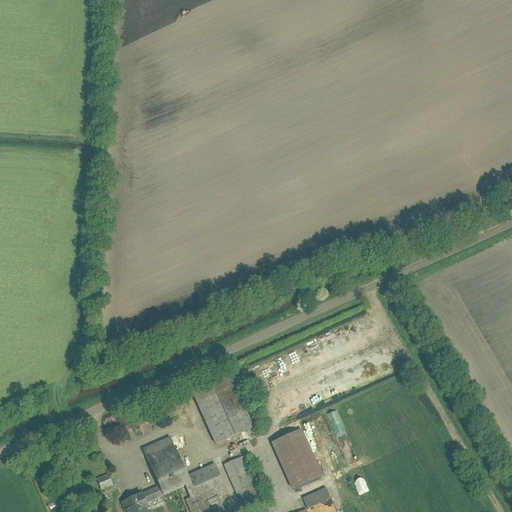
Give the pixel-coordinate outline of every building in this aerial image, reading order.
[(190,391),(215,445),(250,430),(225,375),(190,391)] [(328,414),(340,446),(349,443),(337,411),(328,414)] [(300,430),(268,444),(289,489),(320,475),(300,430)] [(168,440),(143,452),(159,487),(163,496),(188,485),(168,440)] [(244,457),(222,466),(239,503),(260,493),(244,457)] [(216,498),(227,493),(215,464),(188,476),(197,496),(201,505),(216,498)] [(98,492),(111,486),(106,475),(93,481),(98,492)] [(159,487),(143,495),(147,503),(163,496),(159,487)] [(325,489),(302,500),(307,509),(330,498),(325,489)] [(145,511),(138,496),(119,505),(122,511),(145,511)] [(197,496),(185,501),(189,511),(204,511),(201,505),(197,496)] [(204,511),(222,511),(216,498),(201,505),(204,511)]
